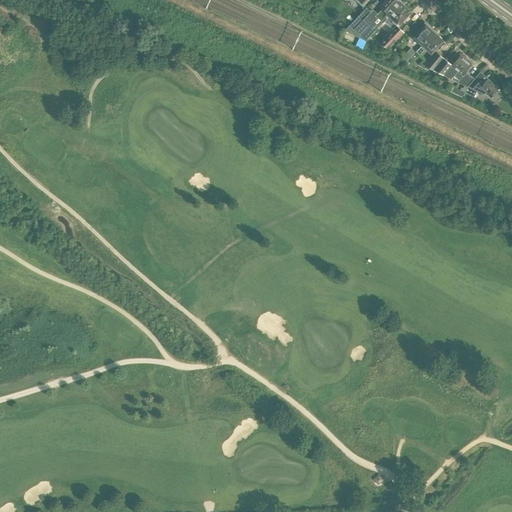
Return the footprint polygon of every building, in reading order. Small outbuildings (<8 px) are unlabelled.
[(387,19),(390,16),(401,4),(398,1),(397,0),(388,0),(381,8),(382,9),(375,17),(383,24),(387,19)] [(401,4),(390,16),(398,24),(405,17),(407,17),(409,15),(409,13),(410,12),(401,4)] [(379,28),(383,24),(375,17),(366,8),(345,30),(367,41),(379,28)] [(419,42),(423,45),(434,33),(431,30),(432,29),(425,22),(421,26),(415,21),(407,31),(419,42)] [(382,46),(389,49),(392,46),(404,33),(397,26),(379,44),(381,45),(380,46),(381,47),(382,46)] [(434,33),(423,45),(416,52),(420,55),(426,49),(431,54),(437,48),(439,50),(445,43),(434,33)] [(402,56),(407,60),(416,51),(411,47),(402,56)] [(444,59),(437,52),(428,63),(424,59),(420,64),(434,71),(444,59)] [(463,76),(466,72),(472,66),(460,56),(459,57),(458,57),(455,60),(456,61),(452,65),(444,59),(434,71),(449,78),(452,75),(459,81),(463,76)] [(457,82),(464,86),(468,86),(474,79),(466,72),(463,76),(459,81),(457,82)] [(465,93),(474,97),(477,90),(492,98),(499,89),(498,88),(497,87),(495,84),(493,84),(487,79),(482,86),(474,79),(468,86),(468,87),(465,93)] [(463,98),(465,93),(453,87),(451,92),(463,98)] [(373,479),(378,485),(384,480),(379,474),(373,479)]
